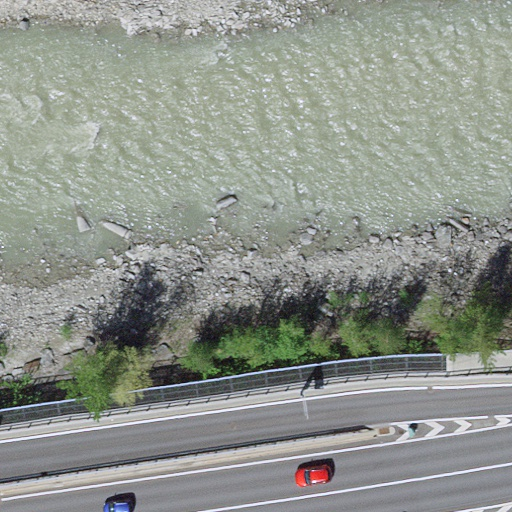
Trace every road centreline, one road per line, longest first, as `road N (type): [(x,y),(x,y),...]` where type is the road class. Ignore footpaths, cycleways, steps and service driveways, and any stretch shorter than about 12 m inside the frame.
road 1 (primary): [(511,404),(362,407),(0,459)]
road 2 (primary): [(194,511),(511,463)]
